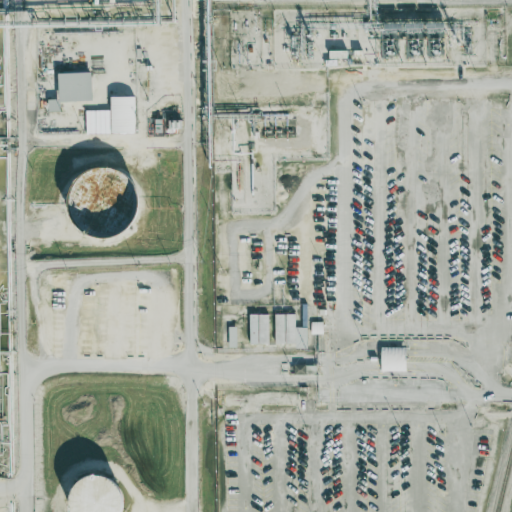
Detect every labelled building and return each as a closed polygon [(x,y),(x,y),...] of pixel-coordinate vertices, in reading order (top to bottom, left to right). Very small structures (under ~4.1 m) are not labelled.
[(52,73),(52,100),(43,100),(43,112),(56,111),(56,101),(87,100),(86,72),(52,73)] [(132,133),(132,97),(105,97),(105,111),(82,111),(82,134),(96,134),(96,115),(103,115),(104,133),(132,133)] [(80,168),(98,161),(124,169),(136,185),(137,205),(127,224),(113,233),(88,232),(71,218),(65,195),(68,184),(80,168)] [(272,347),(304,347),(304,327),(292,328),(292,314),(271,314),(272,347)] [(267,315),(245,315),(246,344),(267,344),(267,315)] [(233,327),(225,327),(225,347),(233,347),(233,327)] [(402,371),(401,347),(375,347),(376,372),(402,371)] [(290,374),(311,375),(311,366),(290,365),(290,374)] [(83,473),(97,469),(110,472),(121,482),(125,501),(121,511),(73,511),(71,508),(70,489),(74,481),(83,473)]
